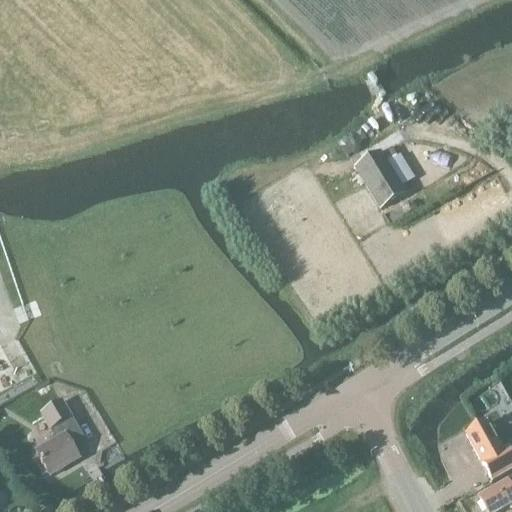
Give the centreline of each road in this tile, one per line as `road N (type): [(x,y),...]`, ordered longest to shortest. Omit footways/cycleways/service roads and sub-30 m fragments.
road 1 (track): [(0,158),(84,145),(309,75),(480,0)]
road 2 (tertiary): [(148,511),(352,391)]
road 3 (tertiary): [(352,391),(511,294)]
road 4 (tertiary): [(416,511),(352,391)]
